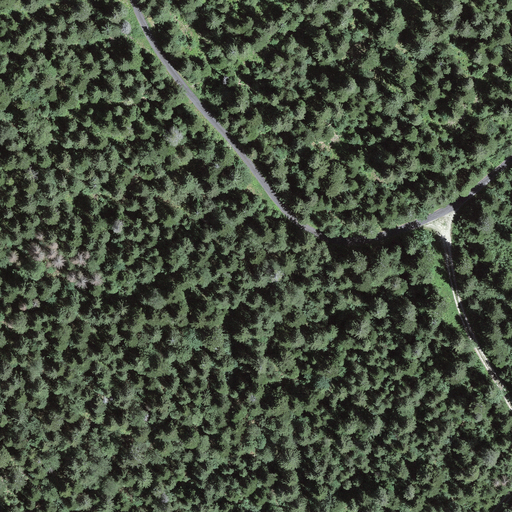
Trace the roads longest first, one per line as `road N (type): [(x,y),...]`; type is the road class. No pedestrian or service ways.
road 1 (track): [(511,157),(466,196),(412,224),(359,241),(313,233),(288,216),(184,87),(133,0)]
road 2 (track): [(436,214),(462,315),(511,402)]
